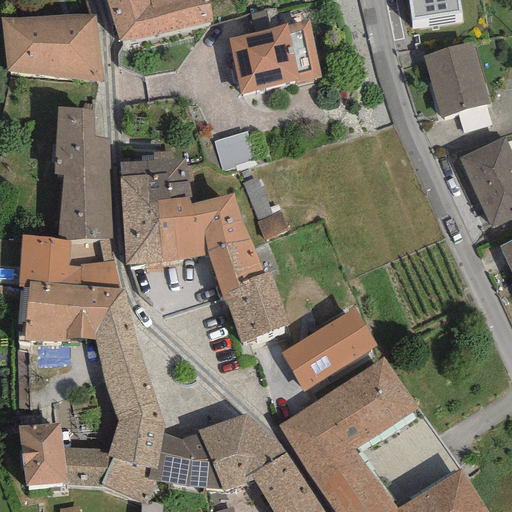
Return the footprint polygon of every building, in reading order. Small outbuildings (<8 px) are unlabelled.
[(105,0),(118,41),(212,23),(209,0),(105,0)] [(460,14),(458,0),(407,0),(411,21),(460,14)] [(97,14),(3,19),(8,72),(106,79),(97,14)] [(320,80),(307,24),(228,43),(240,101),(299,84),(299,86),(320,80)] [(491,106),(472,42),(423,57),(442,121),(491,106)] [(92,115),(56,111),(52,177),(62,180),(57,241),(110,241),(107,143),(94,141),(92,115)] [(246,136),(216,144),(224,171),(253,163),(246,136)] [(511,223),(511,158),(504,139),(456,159),(489,234),(511,223)] [(152,166),(145,167),(148,208),(155,207),(188,203),(193,202),(185,162),(171,163),(169,155),(152,157),(152,166)] [(145,167),(118,166),(125,267),(162,264),(155,207),(148,208),(145,167)] [(257,179),(242,184),(256,222),(271,216),(257,179)] [(155,207),(162,264),(208,260),(249,245),(233,200),(190,210),(188,203),(155,207)] [(271,216),(256,222),(263,240),(288,231),(281,212),(271,216)] [(69,244),(21,240),(17,291),(23,291),(28,291),(28,285),(80,289),(80,270),(68,269),(69,244)] [(511,243),(499,250),(511,278),(511,243)] [(263,280),(249,245),(208,260),(220,299),(240,291),(239,288),(263,280)] [(81,267),(80,270),(80,289),(120,292),(116,276),(113,263),(81,267)] [(240,291),(220,299),(222,304),(224,303),(239,347),(287,331),(270,278),(263,280),(239,288),(240,291)] [(28,285),(28,291),(24,343),(69,345),(69,342),(94,343),(120,292),(80,289),(28,285)] [(17,291),(0,287),(0,298),(22,303),(23,291),(17,291)] [(164,427),(120,292),(94,343),(116,425),(107,453),(105,460),(112,462),(149,471),(157,473),(162,437),(164,427)] [(376,350),(354,313),(281,356),(303,398),(376,350)] [(420,414),(383,363),(281,429),(333,511),(487,511),(464,476),(400,511),(357,454),(420,414)] [(246,419),(196,434),(223,494),(254,484),(251,480),(287,458),(282,452),(246,419)] [(59,426),(16,432),(25,493),(39,491),(66,487),(62,452),(59,426)] [(196,434),(162,437),(157,473),(149,471),(148,483),(155,484),(223,494),(196,434)] [(107,453),(62,452),(66,487),(99,491),(112,462),(105,460),(107,453)] [(320,511),(287,458),(251,480),(254,484),(271,511),(320,511)] [(148,483),(149,471),(112,462),(99,491),(140,505),(147,507),(148,505),(155,484),(148,483)]
